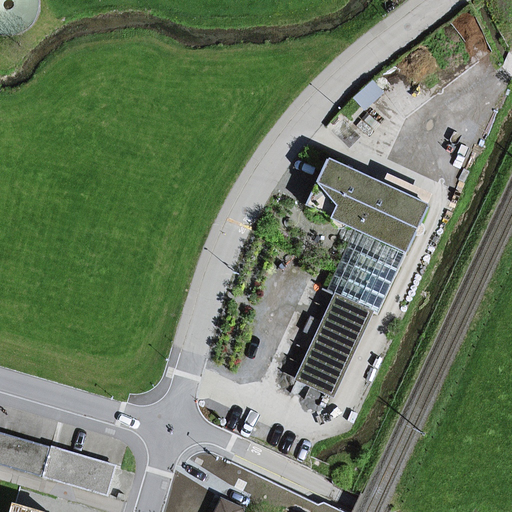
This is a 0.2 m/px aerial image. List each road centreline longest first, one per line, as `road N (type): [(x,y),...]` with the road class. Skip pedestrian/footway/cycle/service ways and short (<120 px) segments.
road 1 (residential): [(449,0),(328,95),(282,151),(240,217),(211,287),(172,429)]
road 2 (residential): [(172,429),(233,444),(374,511)]
road 3 (residential): [(0,380),(172,429)]
